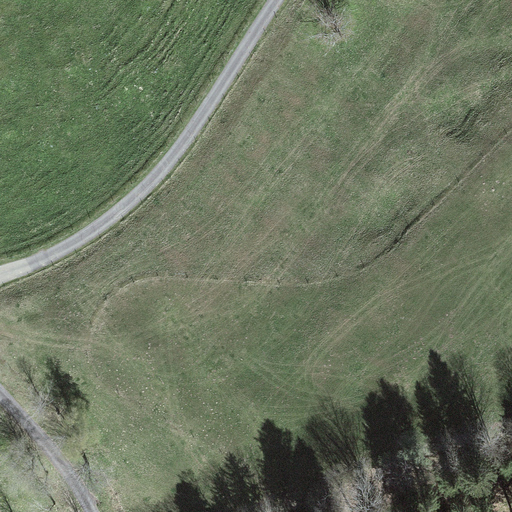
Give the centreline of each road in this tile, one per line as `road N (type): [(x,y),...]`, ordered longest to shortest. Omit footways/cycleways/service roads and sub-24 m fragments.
road 1 (track): [(0,273),(71,242),(133,196),(190,130),(274,0)]
road 2 (track): [(89,511),(41,435),(0,394)]
